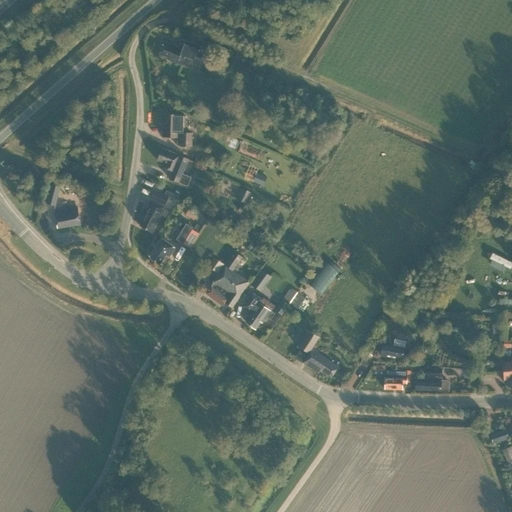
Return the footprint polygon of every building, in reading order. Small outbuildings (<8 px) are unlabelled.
[(181,40),(179,47),(164,41),(159,54),(171,58),(170,60),(182,65),(185,56),(201,62),(204,54),(201,53),(203,47),(181,40)] [(228,71),(245,79),(252,82),(253,78),(256,72),(253,71),(249,69),(250,68),(244,66),(233,61),(230,68),(228,71)] [(177,115),(166,114),(165,125),(163,125),(163,136),(178,137),(178,145),(192,145),(192,132),(183,132),(183,122),(186,122),(186,115),(177,115)] [(170,179),(187,186),(191,177),(182,173),(188,159),(162,148),(157,160),(167,164),(166,168),(173,171),(170,179)] [(255,175),(253,181),(263,186),(267,177),(262,175),(260,178),(255,175)] [(69,189),(70,182),(64,181),(62,188),(69,189)] [(60,187),(51,184),(46,203),(55,205),(60,187)] [(236,199),(247,205),(253,194),(241,188),(236,199)] [(151,198),(165,205),(169,196),(155,190),(151,198)] [(148,210),(145,208),(138,222),(141,223),(140,226),(152,232),(164,207),(152,201),(148,210)] [(81,224),(78,207),(55,211),(57,228),(81,224)] [(189,208),(186,214),(195,218),(198,212),(189,208)] [(194,229),(199,233),(203,228),(197,224),(194,229)] [(186,225),(178,238),(191,246),(199,233),(194,229),(186,225)] [(266,231),(260,235),(264,240),(269,236),(266,231)] [(166,254),(169,257),(175,248),(161,238),(155,247),(157,248),(150,257),(160,264),(166,254)] [(242,257),(235,252),(206,293),(223,305),(225,303),(232,307),(249,282),(232,270),(242,257)] [(224,264),(214,257),(208,266),(218,273),(224,264)] [(324,260),(308,282),(321,293),(338,270),(324,260)] [(261,291),(271,277),(263,271),(252,285),(261,291)] [(274,313),(259,303),(262,299),(253,293),(243,306),(252,313),(246,322),(256,329),(261,322),(262,322),(267,316),(270,318),(274,313)] [(304,298),(298,293),(291,303),(298,308),(304,298)] [(282,300),(275,310),(282,315),(289,305),(282,300)] [(321,370),(331,377),(338,366),(329,361),(329,360),(322,355),(312,348),(319,337),(307,329),(297,346),(309,353),(303,363),(319,373),(321,370)] [(381,354),(402,359),(406,341),(395,339),(394,340),(384,338),(381,354)] [(376,349),(370,345),(364,354),(371,358),(376,349)] [(511,360),(503,362),(504,381),(507,380),(507,386),(511,385),(511,360)] [(415,391),(441,392),(441,391),(447,391),(449,389),(449,382),(447,380),(441,380),(442,368),(427,368),(427,379),(416,379),(415,391)] [(407,370),(386,369),(385,369),(385,370),(384,389),(402,389),(403,384),(407,384),(407,383),(407,370)] [(496,433),(499,441),(509,438),(506,430),(496,433)] [(503,450),(508,461),(511,459),(511,447),(511,446),(503,450)]
